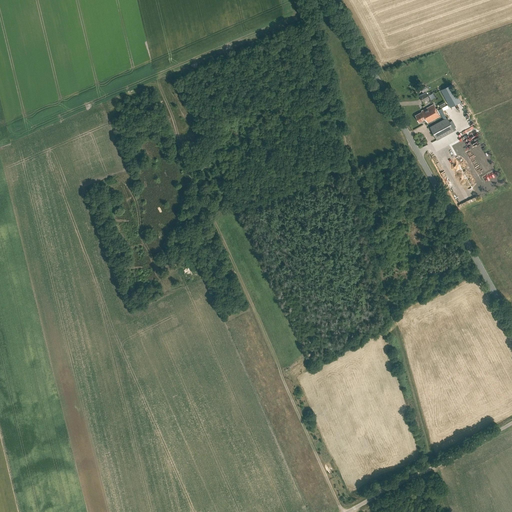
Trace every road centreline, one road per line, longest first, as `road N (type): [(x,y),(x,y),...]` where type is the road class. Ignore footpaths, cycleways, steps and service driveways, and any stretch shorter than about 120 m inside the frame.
road 1 (tertiary): [(511,324),(333,0)]
road 2 (unclassified): [(345,511),(511,422)]
road 3 (unknown): [(342,511),(279,370)]
